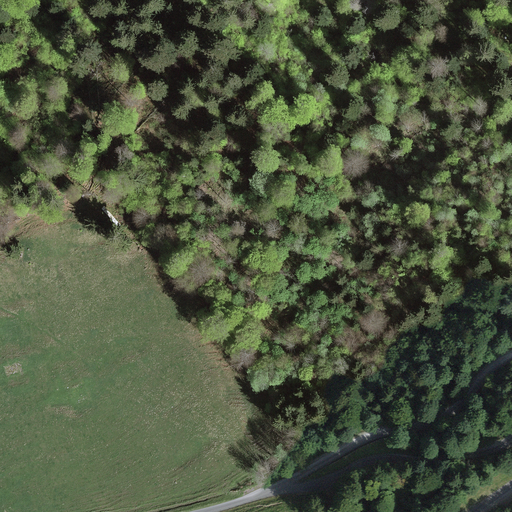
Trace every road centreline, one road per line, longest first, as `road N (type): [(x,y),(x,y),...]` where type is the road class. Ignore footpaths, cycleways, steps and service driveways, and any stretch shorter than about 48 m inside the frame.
road 1 (unclassified): [(282,492),(354,443),(437,417),(511,358)]
road 2 (unclassified): [(282,492),(370,458),(448,459),(511,438)]
